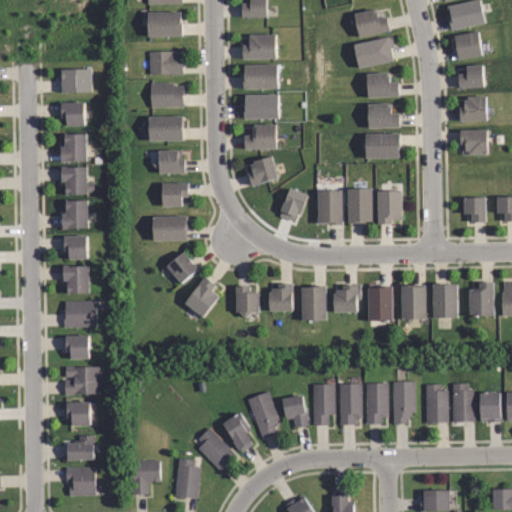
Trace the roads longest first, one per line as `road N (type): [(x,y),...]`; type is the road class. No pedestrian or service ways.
road 1 (residential): [(26,67),(34,511)]
road 2 (residential): [(233,511),(272,470),(303,459),(511,453)]
road 3 (residential): [(246,226),(301,255),(511,250)]
road 4 (residential): [(434,252),(431,72),(416,0)]
road 5 (residential): [(212,0),(216,162),(227,200),(246,226)]
